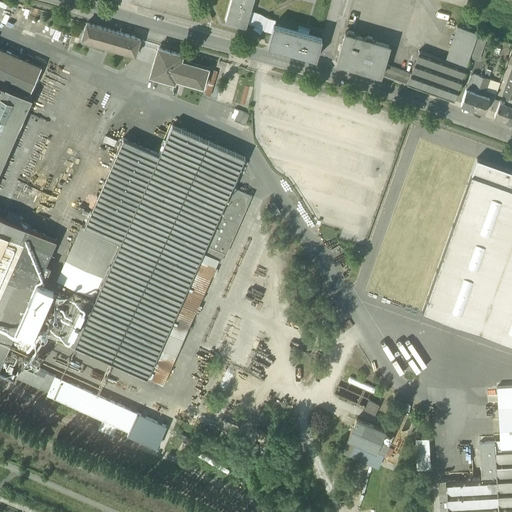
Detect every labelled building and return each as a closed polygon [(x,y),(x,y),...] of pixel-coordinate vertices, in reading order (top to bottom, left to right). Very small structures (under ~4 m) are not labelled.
[(246,26),(247,22),(250,11),(252,0),(230,0),(225,20),(246,26)] [(511,0),(476,0),(475,7),(511,18),(511,0)] [(263,29),(272,31),(273,25),(274,25),(275,21),(267,19),(259,14),(250,11),(247,22),(255,24),(263,29)] [(82,40),(135,55),(140,38),(87,23),(82,40)] [(322,39),(308,35),(297,32),(274,25),(273,25),(272,31),(268,43),(317,57),(322,39)] [(457,26),(445,60),(466,67),(469,57),(478,33),(457,26)] [(299,27),(297,32),(308,35),(309,30),(299,27)] [(378,74),(381,75),(384,63),(389,45),(373,40),(372,37),(367,36),(365,38),(354,35),(354,32),(348,30),(346,33),(345,32),(336,63),(378,74)] [(471,54),(479,57),(481,49),(482,49),(487,37),(477,35),(471,54)] [(176,78),(203,87),(205,80),(205,79),(206,79),(207,75),(207,74),(208,68),(181,60),(183,54),(158,47),(150,75),(175,82),(176,78)] [(42,67),(0,48),(0,94),(27,106),(32,97),(29,96),(42,67)] [(479,57),(471,54),(470,57),(478,60),(482,49),(481,49),(479,57)] [(454,101),(466,67),(445,60),(419,50),(411,73),(407,85),(454,101)] [(381,75),(407,85),(411,73),(384,63),(381,75)] [(507,95),(505,102),(511,104),(511,102),(511,69),(503,94),(507,95)] [(470,76),(466,88),(478,92),(483,77),(475,74),(473,74),(470,76)] [(483,77),(478,92),(483,95),(488,81),(486,80),(487,78),(483,77)] [(472,108),(478,92),(466,88),(460,104),(472,108)] [(489,97),(483,95),(478,92),(472,108),(484,112),(489,97)] [(0,168),(27,106),(0,94),(0,168)] [(484,112),(489,114),(494,98),(489,97),(484,112)] [(499,100),(494,98),(489,114),(494,116),(499,100)] [(506,120),(511,104),(505,102),(499,100),(494,116),(506,120)] [(234,120),(245,125),(249,114),(238,109),(234,120)] [(202,254),(206,245),(213,230),(219,215),(232,186),(245,157),(172,125),(159,154),(123,138),(84,226),(118,241),(120,242),(94,300),(76,292),(56,337),(147,377),(148,377),(160,348),(167,333),(196,268),(199,261),(202,254)] [(511,170),(476,158),(471,174),(511,188),(511,170)] [(511,188),(471,174),(422,311),(511,343),(511,188)] [(232,186),(219,215),(239,224),(252,195),(232,186)] [(0,229),(23,239),(28,227),(0,214),(0,229)] [(219,215),(213,230),(232,239),(239,224),(219,215)] [(118,241),(84,226),(81,225),(65,262),(76,267),(68,285),(94,296),(118,241)] [(56,239),(28,227),(23,239),(51,252),(56,239)] [(51,252),(23,239),(0,229),(0,365),(17,328),(31,295),(35,288),(38,281),(39,277),(45,280),(51,266),(46,263),(51,252)] [(226,253),(232,239),(213,230),(206,245),(222,252),(224,253),(226,253)] [(160,348),(148,377),(163,384),(222,252),(206,245),(202,254),(199,261),(196,268),(167,333),(160,348)] [(57,280),(68,285),(76,267),(65,262),(57,280)] [(53,288),(38,281),(35,288),(36,288),(41,290),(38,298),(32,296),(31,295),(17,328),(33,335),(41,316),(43,311),(50,296),(52,291),(53,291),(53,288)] [(41,290),(36,288),(32,296),(38,298),(41,290)] [(65,303),(68,304),(74,291),(71,290),(65,303)] [(52,291),(50,296),(55,298),(62,301),(65,296),(53,291),(52,291)] [(50,296),(43,311),(48,313),(55,298),(50,296)] [(57,318),(61,321),(67,307),(63,305),(57,318)] [(56,316),(48,313),(43,311),(41,316),(53,321),(56,316)] [(0,368),(2,370),(8,356),(6,355),(0,367),(0,368)] [(25,375),(16,371),(19,365),(20,362),(8,356),(2,370),(14,375),(31,383),(36,373),(28,369),(25,375)] [(28,369),(19,365),(16,371),(25,375),(28,369)] [(55,381),(36,373),(31,383),(50,391),(55,381)] [(117,425),(129,430),(137,412),(57,376),(55,381),(50,391),(49,395),(103,419),(117,425)] [(511,511),(511,386),(497,387),(498,416),(500,449),(495,449),(494,442),(480,442),(481,478),(446,480),(446,479),(438,479),(439,511),(511,511)] [(367,399),(365,405),(376,409),(378,403),(367,399)] [(166,425),(137,412),(129,430),(127,435),(156,448),(166,425)] [(357,417),(348,439),(383,454),(393,432),(357,417)] [(113,435),(117,425),(103,419),(98,429),(113,435)] [(428,438),(415,438),(416,469),(430,469),(428,438)] [(378,468),(383,454),(348,439),(342,452),(378,468)]
